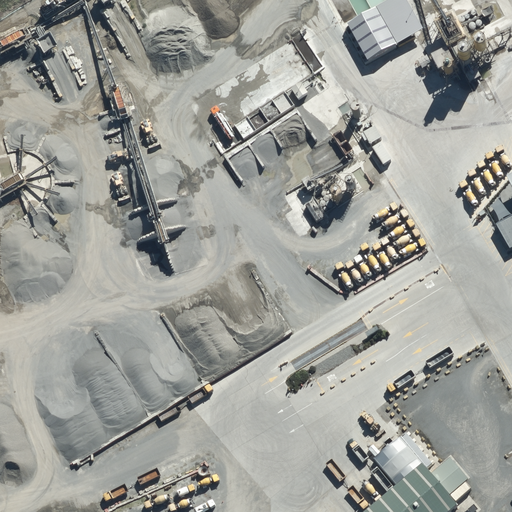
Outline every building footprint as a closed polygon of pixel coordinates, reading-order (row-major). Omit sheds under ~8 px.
[(407,0),(390,0),(348,23),(369,60),(424,29),(407,0)] [(301,82),(291,88),(299,99),(308,93),(301,82)] [(173,90),(164,93),(176,121),(194,113),(190,106),(181,110),(173,90)] [(382,138),(374,126),(364,133),(384,165),(392,160),(380,140),(382,138)] [(511,174),(509,176),(511,182),(511,215),(497,224),(510,248),(511,247),(511,174)] [(291,335),(311,323),(307,316),(287,328),(291,335)] [(448,511),(458,504),(424,463),(364,511),(448,511)] [(177,511),(173,501),(151,509),(152,511),(177,511)]
